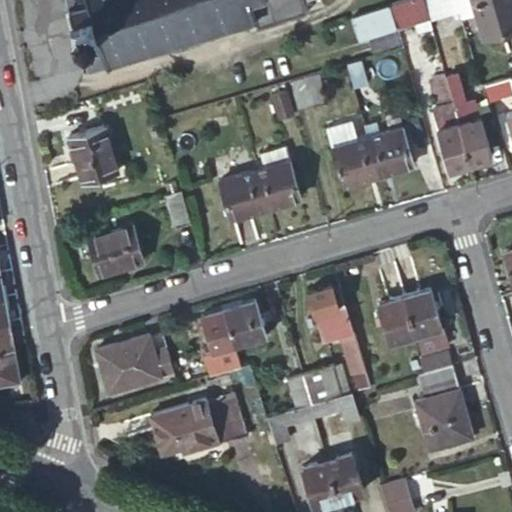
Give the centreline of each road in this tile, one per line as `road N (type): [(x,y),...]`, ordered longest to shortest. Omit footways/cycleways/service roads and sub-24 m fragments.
road 1 (residential): [(51,323),(454,204)]
road 2 (residential): [(0,50),(51,323)]
road 3 (residential): [(454,204),(511,415)]
road 4 (residential): [(51,323),(81,493)]
